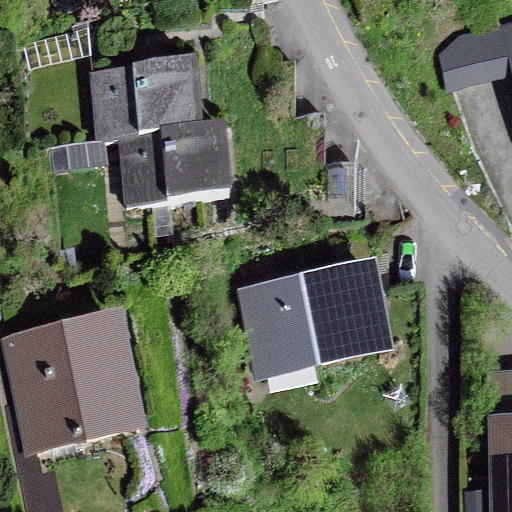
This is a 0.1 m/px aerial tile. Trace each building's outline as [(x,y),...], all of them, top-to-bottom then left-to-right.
[(264,24),(222,24),(221,66),(263,67),(264,24)] [(511,27),(444,43),(456,96),(511,83),(511,27)] [(121,143),(199,134),(192,67),(90,78),(98,145),(121,143)] [(295,67),(263,67),(262,125),(294,125),(294,119),(295,67)] [(325,119),(294,119),(294,125),(293,192),(324,192),(324,166),(325,119)] [(221,132),(199,134),(121,143),(128,209),(228,198),(221,132)] [(356,167),(324,166),(324,192),(323,227),(355,227),(356,167)] [(357,278),(244,304),(259,371),(312,359),(313,367),(374,354),(357,278)] [(420,294),(387,294),(388,352),(420,352),(420,294)] [(106,316),(6,337),(30,451),(130,430),(106,316)] [(511,511),(511,426),(493,427),(495,511),(511,511)]
